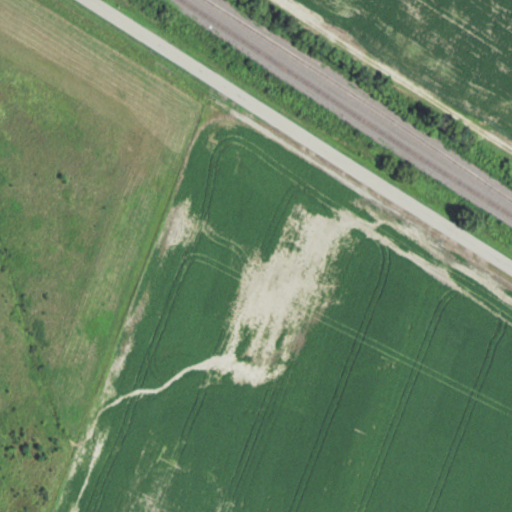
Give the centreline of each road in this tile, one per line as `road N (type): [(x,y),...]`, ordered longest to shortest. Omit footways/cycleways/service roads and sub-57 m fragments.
road 1 (tertiary): [(89,0),(511,268)]
road 2 (residential): [(511,148),(271,0)]
